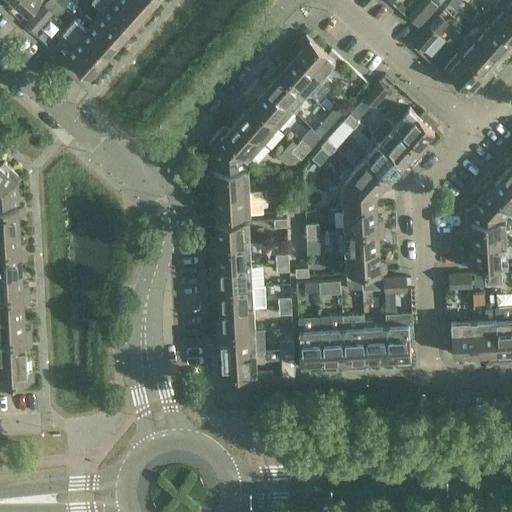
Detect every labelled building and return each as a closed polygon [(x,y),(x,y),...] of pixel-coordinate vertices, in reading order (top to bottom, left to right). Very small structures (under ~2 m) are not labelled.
[(16,0),(29,11),(39,0),(16,0)] [(134,26),(105,0),(93,0),(93,1),(104,11),(95,20),(120,42),(134,26)] [(149,10),(137,0),(105,0),(134,26),(149,10)] [(157,0),(137,0),(149,10),(157,0)] [(449,0),(443,7),(444,7),(452,15),(458,8),(449,0)] [(511,10),(500,0),(496,0),(492,5),(496,9),(488,18),(511,39),(511,10)] [(511,0),(500,0),(511,10),(511,0)] [(53,12),(43,3),(27,22),(36,30),(53,12)] [(430,24),(438,31),(444,23),(436,17),(430,24)] [(511,51),(511,39),(488,18),(480,28),(475,24),(470,31),(499,57),(507,48),(511,52),(511,51)] [(120,42),(95,20),(88,29),(76,19),(70,26),(105,58),(120,42)] [(430,24),(414,40),(424,49),(439,33),(437,31),(438,31),(430,24)] [(105,58),(70,26),(64,33),(76,43),(66,53),(90,75),(105,58)] [(499,57),(470,31),(464,37),(468,41),(459,51),(488,77),(495,70),(490,67),(499,57)] [(303,43),(295,53),(324,80),(331,73),(326,69),(339,55),(331,49),(328,52),(306,32),(299,40),(303,43)] [(459,51),(444,67),(441,71),(451,79),(454,76),(469,90),(478,80),(482,84),(488,77),(459,51)] [(324,80),(295,53),(286,62),(282,59),(277,65),(306,92),(310,96),(324,80)] [(306,92),(277,65),(270,72),(274,76),(266,85),(293,109),(292,110),(295,113),(302,105),(298,101),(306,92)] [(380,79),(365,96),(374,104),(389,88),(380,79)] [(293,109),(266,85),(257,94),(254,91),(247,98),(277,124),(291,109),(292,110),(293,109)] [(277,124),(247,98),(241,105),(245,108),(237,117),(246,125),(263,140),(277,124)] [(329,112),(337,119),(342,113),(334,106),(329,112)] [(350,112),(357,118),(363,112),(356,106),(350,112)] [(410,106),(395,123),(423,149),(429,143),(425,139),(435,129),(410,106)] [(320,122),(327,128),(328,129),(337,119),(329,112),(320,122)] [(359,121),(357,118),(350,112),(344,119),(354,127),(359,121)] [(246,125),(237,117),(229,127),(225,124),(209,141),(213,145),(214,159),(246,157),(246,156),(249,155),(263,140),(246,125)] [(423,149),(395,123),(386,132),(382,128),(376,135),(405,161),(413,152),(417,156),(423,149)] [(405,161),(376,135),(375,136),(379,140),(366,155),(395,181),(400,175),(396,171),(405,161)] [(307,151),(313,145),(303,136),(298,142),(307,151)] [(336,146),(327,138),(321,145),(330,153),(336,146)] [(307,151),(298,142),(292,149),(302,158),(307,151)] [(511,154),(506,160),(511,164),(503,173),(511,181),(511,154)] [(395,181),(366,155),(351,171),(347,167),(376,193),(384,185),(389,188),(395,181)] [(246,157),(214,159),(214,168),(210,169),(210,178),(215,178),(215,192),(255,190),(255,180),(250,180),(249,166),(246,167),(246,157)] [(0,165),(0,164),(0,194),(18,193),(17,181),(22,176),(4,160),(0,165)] [(376,193),(347,167),(340,174),(344,178),(341,182),(343,208),(376,205),(375,194),(376,193)] [(511,181),(503,173),(494,183),(490,179),(483,186),(487,190),(480,198),(505,221),(505,220),(505,219),(504,217),(510,210),(511,212),(511,181)] [(285,189),(298,189),(297,178),(284,179),(285,189)] [(262,190),(255,190),(215,192),(216,204),(212,204),(212,214),(263,212),(262,190)] [(18,193),(0,194),(0,228),(20,227),(19,214),(25,214),(24,204),(19,204),(18,193)] [(306,207),(317,206),(316,193),(305,194),(306,207)] [(505,221),(480,198),(472,207),(465,207),(466,231),(472,230),(473,244),(506,242),(505,221)] [(299,210),(299,201),(286,202),(287,210),(299,210)] [(376,205),(343,208),(344,229),(383,227),(382,217),(377,218),(376,205)] [(287,226),(287,217),(274,217),(275,226),(287,226)] [(249,219),(216,221),(216,234),(210,234),(211,243),(250,241),(249,219)] [(319,221),(306,222),(307,232),(319,231),(319,221)] [(20,227),(0,228),(0,250),(27,249),(26,240),(21,240),(20,227)] [(383,227),(344,229),(345,251),(378,249),(377,235),(383,235),(383,227)] [(250,241),(211,243),(211,252),(217,252),(217,265),(251,263),(250,241)] [(506,242),(473,244),(474,256),(468,256),(468,266),(508,264),(506,242)] [(27,249),(0,250),(0,271),(22,271),(22,258),(27,258),(27,249)] [(378,249),(345,251),(346,273),(385,271),(384,260),(379,261),(378,249)] [(289,261),(289,252),(276,253),(277,261),(289,261)] [(289,261),(277,261),(277,270),(290,269),(289,261)] [(251,263),(217,265),(218,277),(212,277),(213,286),(252,284),(251,263)] [(308,266),(296,266),(296,275),(309,274),(308,266)] [(502,270),(474,272),(475,278),(485,277),(485,284),(502,283),(502,270)] [(22,271),(0,271),(0,293),(29,292),(29,283),(23,283),(22,271)] [(472,285),(471,272),(449,273),(450,286),(472,285)] [(384,277),(385,288),(407,287),(407,276),(384,277)] [(384,277),(362,278),(363,288),(385,287),(385,288),(384,277)] [(341,288),(340,279),(326,279),(327,289),(341,288)] [(319,290),(318,280),(305,281),(305,291),(319,290)] [(264,284),(252,284),(213,286),(213,295),(219,295),(220,308),(253,306),(265,305),(264,284)] [(29,292),(0,293),(0,315),(25,314),(24,301),(30,301),(29,292)] [(292,304),(291,295),(278,296),(279,305),(292,304)] [(292,304),(279,305),(279,313),(292,312),(292,304)] [(511,356),(511,304),(496,305),(496,318),(498,352),(511,351),(511,357),(511,356)] [(253,306),(220,308),(220,320),(215,320),(216,330),(254,328),(253,306)] [(367,358),(365,318),(365,313),(343,314),(346,365),(355,365),(355,359),(367,358)] [(25,314),(0,315),(0,336),(31,335),(31,326),(25,326),(25,314)] [(346,365),(343,314),(322,315),(324,361),(337,360),(338,366),(346,365)] [(324,361),(322,315),(299,316),(302,367),(312,367),(312,361),(324,361)] [(374,318),(365,318),(367,358),(379,358),(380,363),(389,363),(387,324),(375,325),(374,318)] [(496,318),(475,319),(477,359),(486,358),(486,353),(498,352),(496,318)] [(468,359),(477,359),(475,319),(452,320),(454,354),(468,353),(468,359)] [(410,323),(387,324),(389,363),(398,362),(398,357),(411,356),(410,323)] [(263,327),(254,328),(216,330),(216,339),(222,338),(223,351),(264,349),(263,327)] [(31,335),(0,336),(0,358),(27,357),(26,344),(32,344),(31,335)] [(294,347),(293,338),(281,339),(281,348),(294,347)] [(294,347),(281,348),(282,356),(294,355),(294,347)] [(264,349),(223,351),(223,364),(218,364),(218,374),(257,372),(256,360),(265,359),(264,349)] [(27,357),(0,358),(0,381),(34,379),(33,369),(28,370),(27,357)]
